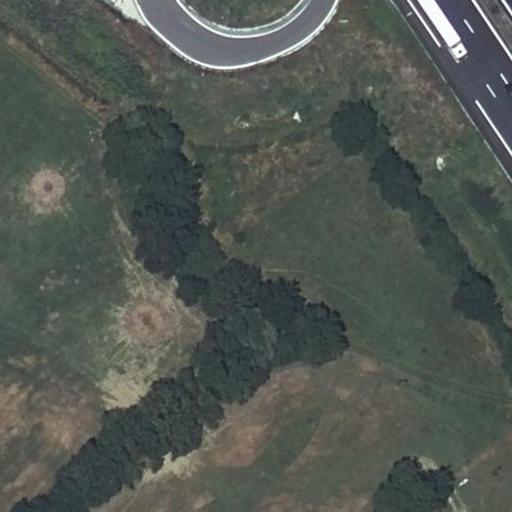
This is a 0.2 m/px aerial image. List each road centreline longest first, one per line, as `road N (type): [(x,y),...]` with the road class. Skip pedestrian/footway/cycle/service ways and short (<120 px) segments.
road 1 (motorway): [(324,0),(293,37),(255,52),(216,53),(157,2)]
road 2 (motorway): [(442,0),(511,104)]
